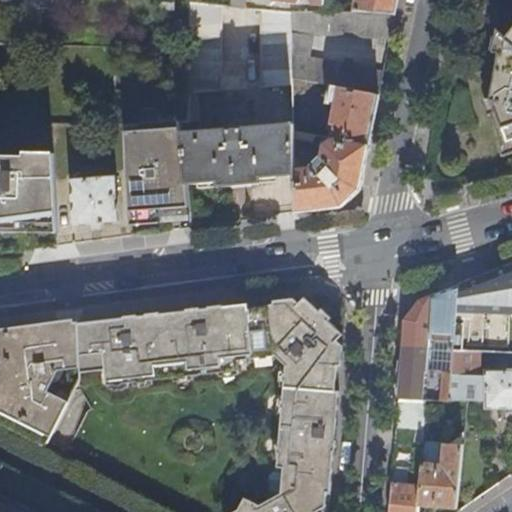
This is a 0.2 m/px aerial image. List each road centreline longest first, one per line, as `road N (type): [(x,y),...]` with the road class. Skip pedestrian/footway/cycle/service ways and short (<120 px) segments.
road 1 (secondary): [(385,236),(0,281)]
road 2 (residential): [(385,236),(359,511)]
road 3 (residential): [(430,0),(385,236)]
road 4 (residential): [(118,511),(0,451)]
road 5 (secondary): [(511,210),(385,236)]
